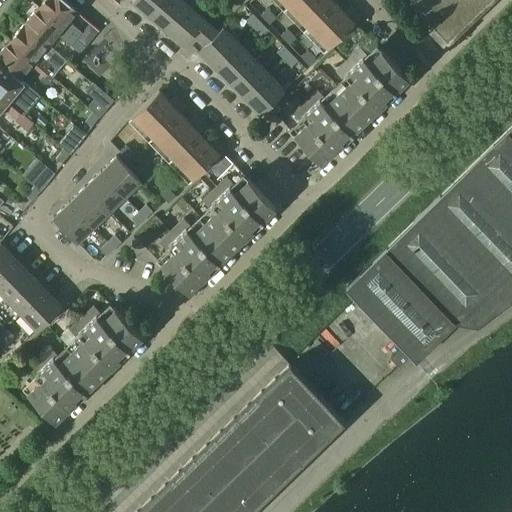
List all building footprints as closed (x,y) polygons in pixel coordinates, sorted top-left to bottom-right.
[(67,22),(76,11),(62,0),(44,0),(38,7),(85,47),(91,41),(67,22)] [(130,0),(150,17),(164,0),(130,0)] [(170,34),(192,8),(183,0),(164,0),(150,17),(170,34)] [(272,0),(283,11),(294,0),(272,0)] [(303,32),(334,1),(335,0),(294,0),(283,11),(303,32)] [(412,0),(411,2),(445,36),(482,0),(412,0)] [(359,16),(350,6),(344,12),(334,1),(303,32),(323,52),(359,16)] [(85,47),(38,7),(23,25),(48,45),(56,35),(69,46),(70,44),(80,53),(85,47)] [(209,22),(192,8),(170,34),(186,48),(209,22)] [(264,11),(260,15),(269,24),(273,20),(264,11)] [(267,28),(253,14),(246,20),(260,35),(267,28)] [(58,54),(48,45),(23,25),(9,42),(51,78),(57,71),(49,65),(58,54)] [(212,66),(237,42),(222,26),(197,50),(212,66)] [(287,29),(281,35),(290,44),(296,38),(287,29)] [(51,78),(9,42),(0,51),(0,64),(18,80),(27,69),(45,85),(51,78)] [(228,82),(252,58),(237,42),(212,66),(228,82)] [(284,59),(291,52),(284,45),(277,52),(284,59)] [(394,90),(366,62),(362,57),(365,54),(359,47),(340,65),(379,105),(383,100),(384,101),(395,91),(394,90)] [(407,77),(379,49),(366,62),(394,90),(407,77)] [(316,59),(307,50),(301,56),(310,65),(316,59)] [(291,66),(298,60),(291,52),(284,59),(291,66)] [(243,98),(268,74),(252,58),(228,82),(243,98)] [(30,90),(18,80),(0,64),(0,97),(23,117),(29,109),(20,102),(30,90)] [(379,105),(340,65),(334,71),(341,78),(344,75),(348,79),(337,90),(365,118),(379,105)] [(283,89),(268,74),(243,98),(259,114),(283,89)] [(147,142),(178,111),(184,106),(175,96),(169,102),(157,89),(126,120),(147,142)] [(352,133),(351,132),(323,103),(319,99),(322,95),(316,89),(297,108),(336,147),(340,142),(341,143),(352,133)] [(365,118),(337,90),(323,103),(351,132),(365,118)] [(105,110),(113,100),(105,93),(97,103),(105,110)] [(23,117),(0,97),(0,110),(17,124),(23,117)] [(336,147),(297,108),(292,113),(298,119),(301,116),(306,121),(292,134),(320,162),(336,147)] [(168,163),(199,132),(205,127),(195,116),(189,122),(178,111),(147,142),(168,163)] [(86,133),(99,117),(92,112),(79,128),(86,133)] [(70,153),(86,133),(79,128),(71,139),(70,138),(63,148),(70,153)] [(511,129),(346,290),(414,360),(456,320),(477,324),(511,296),(511,129)] [(210,143),(199,132),(168,163),(188,183),(224,147),(215,138),(210,143)] [(124,146),(118,152),(127,161),(134,155),(124,146)] [(70,153),(63,148),(55,157),(63,163),(70,153)] [(116,156),(102,170),(125,195),(140,181),(116,156)] [(44,186),(55,173),(43,163),(32,176),(44,186)] [(145,167),(138,173),(147,182),(154,176),(145,167)] [(108,212),(125,195),(102,170),(84,187),(108,212)] [(261,220),(260,219),(232,192),(228,187),(232,184),(226,177),(209,193),(246,234),(250,230),(251,231),(261,220)] [(273,207),(246,178),(232,192),(260,219),(273,207)] [(32,200),(39,191),(32,186),(25,195),(32,200)] [(108,212),(84,187),(68,202),(92,227),(108,212)] [(165,188),(159,194),(168,203),(174,197),(165,188)] [(246,234),(209,193),(202,200),(208,207),(211,204),(215,208),(204,219),(231,248),(246,234)] [(92,227),(68,202),(52,218),(76,242),(92,227)] [(145,217),(153,210),(146,204),(139,211),(145,217)] [(13,225),(23,213),(13,205),(3,217),(13,225)] [(138,224),(145,217),(139,211),(131,218),(138,224)] [(219,262),(218,261),(190,232),(186,228),(189,225),(183,219),(166,235),(204,275),(208,271),(208,272),(219,262)] [(231,248),(204,219),(190,232),(218,261),(231,248)] [(114,248),(121,241),(115,234),(107,241),(114,248)] [(204,275),(166,235),(158,242),(165,249),(168,245),(172,249),(159,262),(187,291),(204,275)] [(114,248),(107,241),(100,248),(106,255),(114,248)] [(0,270),(14,257),(0,242),(0,270)] [(0,293),(5,298),(30,274),(14,257),(0,270),(0,293)] [(19,313),(44,289),(30,274),(5,298),(19,313)] [(61,306),(44,289),(19,313),(35,330),(61,306)] [(142,335),(114,307),(101,319),(97,315),(100,312),(94,305),(90,309),(128,349),(129,348),(142,335)] [(119,359),(129,349),(129,348),(128,349),(90,309),(75,323),(112,364),(118,358),(119,359)] [(112,364),(75,323),(69,329),(75,336),(78,333),(83,338),(72,349),(99,377),(112,364)] [(4,330),(0,336),(0,351),(1,352),(13,336),(4,330)] [(99,377),(72,349),(59,362),(55,357),(58,354),(52,348),(47,352),(84,391),(86,390),(99,377)] [(68,407),(76,400),(86,390),(84,391),(47,352),(32,366),(68,407)] [(399,369),(408,361),(399,352),(391,361),(399,369)] [(249,511),(344,422),(289,365),(288,367),(137,511),(249,511)] [(68,407),(32,366),(27,371),(33,378),(36,374),(41,379),(28,391),(55,420),(68,407)]
